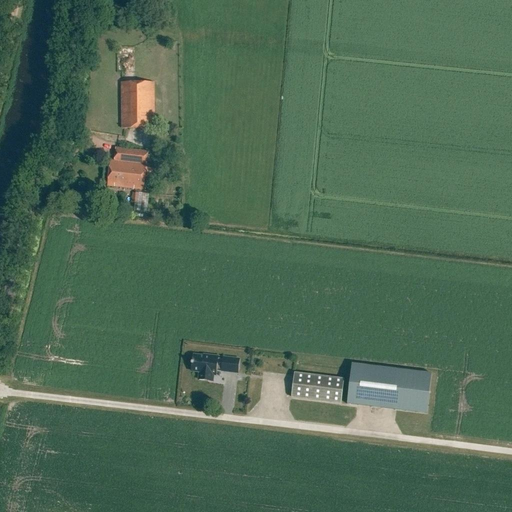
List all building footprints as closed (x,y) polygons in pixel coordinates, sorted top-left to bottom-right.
[(122,128),(155,128),(154,82),(121,82),(122,128)] [(110,160),(107,185),(143,190),(148,152),(115,148),(114,161),(110,160)] [(145,176),(152,178),(155,168),(148,167),(145,176)] [(203,357),(193,356),(191,372),(200,373),(199,380),(208,381),(209,375),(216,375),(217,370),(222,370),(221,371),(238,373),(240,360),(223,358),(223,359),(218,359),(218,357),(203,355),(203,357)] [(352,364),(347,405),(427,415),(432,374),(352,364)] [(294,374),(291,398),(341,404),(344,380),(294,374)]
